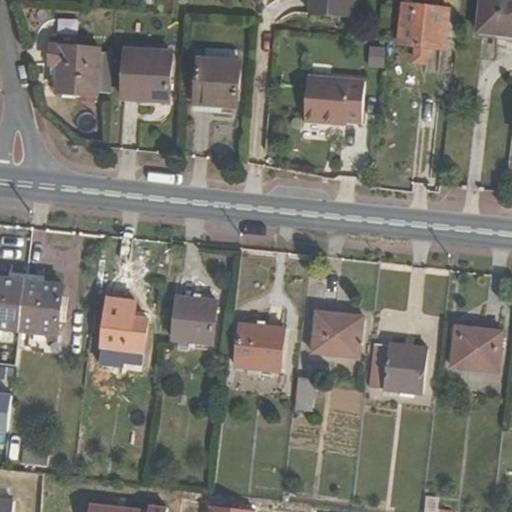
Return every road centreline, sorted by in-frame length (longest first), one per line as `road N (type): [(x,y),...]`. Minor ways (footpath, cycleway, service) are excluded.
road 1 (primary): [(7,182),(511,236)]
road 2 (residential): [(7,182),(19,106),(0,35)]
